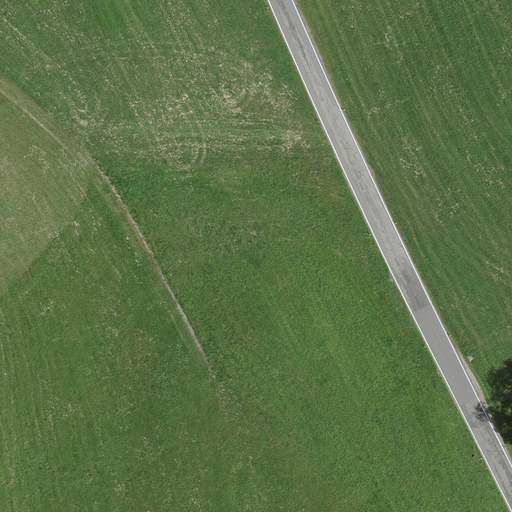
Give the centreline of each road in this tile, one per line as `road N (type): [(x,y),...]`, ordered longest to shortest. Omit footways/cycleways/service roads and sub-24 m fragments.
road 1 (track): [(322,511),(308,477),(203,362),(93,172),(0,83)]
road 2 (unclassified): [(283,0),(511,488)]
